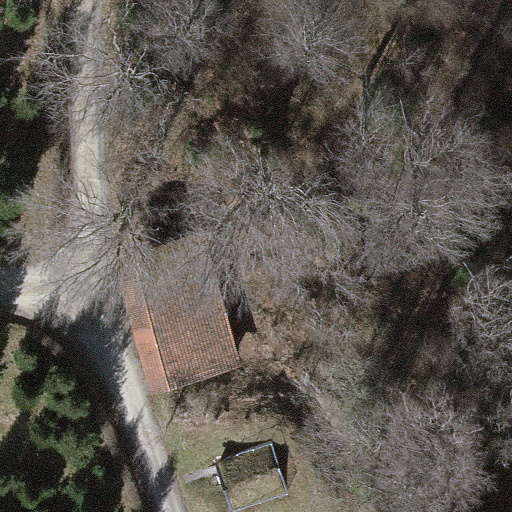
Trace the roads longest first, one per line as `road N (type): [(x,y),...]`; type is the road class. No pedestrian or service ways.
road 1 (track): [(98,297),(78,132),(83,0)]
road 2 (track): [(172,511),(98,297)]
